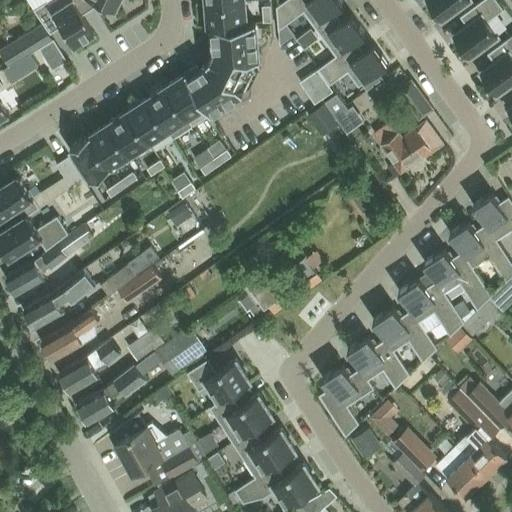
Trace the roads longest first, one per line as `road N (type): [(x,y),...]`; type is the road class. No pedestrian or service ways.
road 1 (residential): [(365,0),(466,133),(471,152),(283,383),(381,511)]
road 2 (residential): [(0,144),(166,37),(163,0)]
road 3 (residential): [(102,511),(0,327)]
